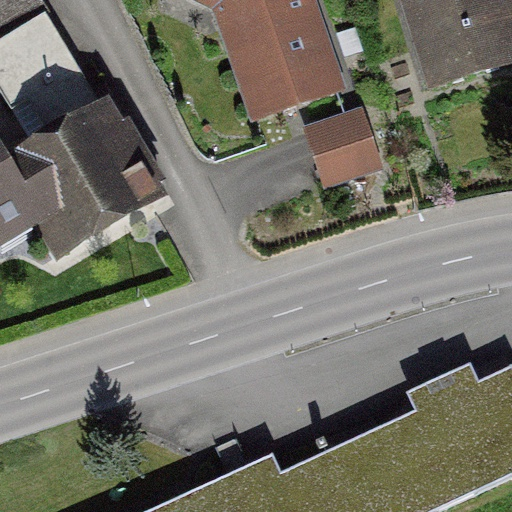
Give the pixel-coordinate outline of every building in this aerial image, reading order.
[(3,176),(32,225),(52,259),(149,201),(144,193),(157,185),(124,129),(110,137),(94,110),(28,0),(0,0),(0,98),(8,111),(37,94),(55,123),(43,131),(52,147),(3,176)] [(210,0),(253,121),(334,93),(302,0),(210,0)] [(511,36),(511,0),(430,0),(404,8),(430,88),(511,62),(504,39),(511,36)] [(352,155),(314,168),(321,191),(359,177),(352,155)] [(23,230),(32,225),(3,176),(0,171),(0,236),(20,225),(23,230)] [(154,511),(443,511),(511,480),(511,380),(508,371),(277,478),(268,460),(154,511)]
